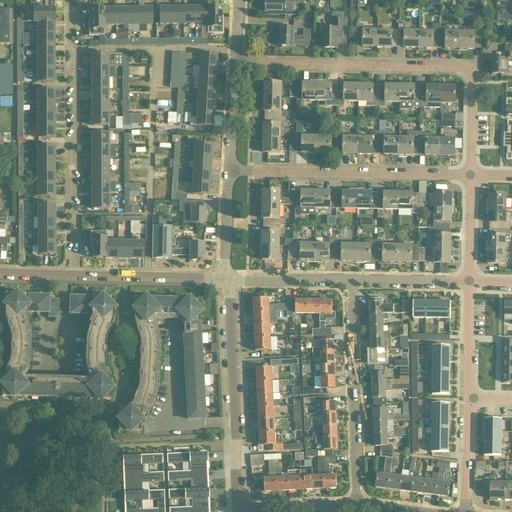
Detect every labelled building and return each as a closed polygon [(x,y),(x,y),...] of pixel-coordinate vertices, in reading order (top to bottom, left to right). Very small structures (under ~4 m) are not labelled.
[(264,0),(265,12),(284,13),(284,3),(294,3),(293,0),(264,0)] [(474,0),(475,4),(473,4),(473,10),(481,10),(481,0),(474,0)] [(499,0),(500,2),(504,3),(504,4),(505,4),(505,6),(499,6),(498,10),(501,10),(509,11),(509,0),(499,0)] [(26,7),(26,17),(26,22),(37,22),(53,22),(53,13),(54,13),(53,13),(53,9),(41,9),(41,7),(26,7)] [(207,34),(212,34),(222,34),(222,19),(220,19),(220,8),(216,8),(216,7),(215,7),(215,8),(207,8),(207,24),(207,34)] [(159,25),(171,25),(171,8),(159,8),(159,25)] [(171,25),(183,24),(183,8),(171,8),(171,25)] [(194,8),(183,8),(183,24),(195,24),(194,8)] [(194,8),(195,24),(207,24),(207,8),(194,8)] [(104,36),(104,26),(103,9),(95,9),(94,9),(90,9),(90,21),(89,21),(89,36),(98,36),(104,36)] [(115,9),(103,9),(104,26),(116,25),(115,9)] [(122,25),(123,30),(127,30),(127,25),(127,9),(115,9),(116,25),(122,25)] [(139,25),(139,9),(127,9),(127,25),(139,25)] [(139,9),(139,25),(151,25),(151,9),(139,9)] [(0,45),(12,45),(12,10),(0,10),(0,45)] [(465,10),(464,20),(475,20),(475,10),(465,10)] [(511,21),(511,19),(511,10),(509,11),(501,10),(501,21),(511,21)] [(331,25),(324,29),(323,29),(323,49),(337,49),(337,36),(345,37),(345,20),(332,20),(331,25)] [(37,22),(37,34),(53,34),(53,22),(37,22)] [(378,30),(364,30),(364,24),(357,24),(357,47),(363,47),(363,48),(377,48),(378,30)] [(419,31),(411,31),(411,29),(405,26),(405,25),(398,24),(398,30),(398,47),(404,47),(404,48),(418,49),(419,31)] [(439,48),(440,27),(440,25),(433,25),(433,31),(419,31),(418,49),(433,49),(433,48),(439,48)] [(460,49),(460,32),(460,26),(446,26),(446,27),(440,27),(439,48),(445,48),(445,49),(460,49)] [(293,47),(293,46),(309,47),(310,31),(303,30),(303,37),(293,36),(294,28),(281,27),(280,46),(293,47)] [(392,47),(398,47),(398,30),(378,30),(377,48),(391,48),(392,47)] [(481,32),(460,32),(460,49),(474,50),(474,49),(480,49),(481,32)] [(37,34),(37,46),(53,46),(53,34),(37,34)] [(37,46),(37,58),(53,58),(53,46),(37,46)] [(171,52),(170,64),(184,65),(185,53),(171,52)] [(493,74),(508,74),(510,74),(511,73),(511,68),(511,67),(508,67),(508,63),(511,63),(511,53),(504,53),(503,59),(493,58),(493,74)] [(91,54),(91,67),(107,67),(113,67),(113,61),(107,62),(107,54),(91,54)] [(200,54),(199,66),(215,67),(216,55),(200,54)] [(32,63),(32,70),(37,70),(53,70),(53,58),(37,58),(37,63),(32,63)] [(0,64),(0,95),(12,96),(12,65),(0,64)] [(170,64),(170,76),(184,77),(184,65),(170,64)] [(215,79),(215,67),(199,66),(198,78),(215,79)] [(107,78),(107,67),(91,67),(91,78),(107,78)] [(37,70),(37,82),(53,82),(53,70),(37,70)] [(169,88),(177,89),(183,89),(184,77),(170,76),(169,88)] [(91,78),(91,90),(107,90),(107,78),(91,78)] [(198,78),(198,90),(214,91),(215,79),(198,78)] [(264,83),(264,97),(281,97),(282,83),(264,83)] [(296,101),(317,101),(317,84),(303,83),(303,85),(296,84),(296,98),(296,101)] [(317,101),(325,101),(325,107),(337,107),(337,106),(338,85),(332,85),(332,84),(317,84),(317,101)] [(344,85),(338,85),(337,106),(344,106),(344,102),(358,102),(359,84),(344,84),(344,85)] [(358,102),(366,102),(366,107),(379,107),(379,86),(373,86),(373,85),(359,84),(358,102)] [(385,102),(399,103),(400,85),(385,85),(385,86),(379,86),(379,107),(385,107),(385,102)] [(414,85),(400,85),(399,103),(399,110),(412,110),(412,108),(420,108),(420,87),(414,86),(414,85)] [(427,87),(420,87),(420,108),(441,108),(441,103),(441,86),(427,85),(427,87)] [(456,86),(441,86),(441,103),(455,104),(456,86)] [(37,90),(37,102),(53,102),(53,90),(37,90)] [(107,101),(107,92),(112,92),(112,90),(107,90),(91,90),(91,102),(107,101)] [(198,90),(193,90),(192,101),(193,101),(197,102),(213,103),(214,91),(198,90)] [(0,106),(12,106),(12,96),(0,96),(0,106)] [(281,118),(281,112),(281,97),(264,97),(263,111),(265,111),(265,118),(281,118)] [(91,102),(91,113),(107,113),(107,101),(91,102)] [(53,114),(53,102),(37,102),(37,114),(53,114)] [(197,102),(196,113),(213,114),(213,103),(197,102)] [(107,126),(107,113),(91,113),(91,126),(107,126)] [(212,127),(213,114),(196,113),(196,126),(212,127)] [(53,126),(53,114),(37,114),(37,126),(53,126)] [(140,115),(128,115),(128,124),(140,123),(140,115)] [(265,118),(264,124),(263,124),(263,139),(280,139),(281,124),(285,124),(285,118),(281,118),(265,118)] [(53,138),(53,126),(37,126),(37,138),(53,138)] [(503,133),(503,140),(511,140),(511,126),(507,126),(507,133),(503,133)] [(123,130),(123,147),(132,147),(132,130),(128,130),(129,130),(123,130)] [(336,153),(337,137),(337,132),(331,132),(330,137),(316,136),(316,154),(330,154),(330,153),(336,153)] [(372,154),(378,154),(378,132),(372,132),(372,137),(358,137),(357,155),(372,155),(372,154)] [(399,138),(390,138),(390,132),(378,132),(378,154),(384,154),(384,155),(399,155),(399,138)] [(413,155),(420,155),(420,152),(420,134),(420,132),(407,132),(407,138),(399,138),(399,155),(413,156),(413,155)] [(91,134),(92,147),(108,147),(108,134),(91,134)] [(420,152),(425,153),(425,156),(440,156),(440,138),(432,138),(432,134),(420,134),(420,152)] [(296,139),(295,139),(295,153),(301,153),(301,154),(316,154),(316,136),(296,136),(296,139)] [(336,153),(342,154),(357,155),(358,137),(337,137),(336,153)] [(455,139),(440,138),(440,156),(454,156),(455,139)] [(280,153),(280,139),(263,139),(263,153),(280,153)] [(511,140),(503,140),(503,148),(507,148),(507,155),(511,155),(511,154),(511,140)] [(211,143),(194,142),(188,142),(188,155),(210,157),(211,143)] [(37,146),(37,159),(54,159),(54,146),(37,146)] [(114,154),(108,154),(108,147),(92,147),(92,159),(108,159),(114,159),(114,154)] [(139,147),(129,147),(124,147),(124,159),(129,159),(139,159),(139,147)] [(193,162),(193,169),(209,169),(210,157),(188,155),(188,156),(191,156),(190,162),(193,162)] [(54,171),(54,159),(37,159),(37,171),(54,171)] [(92,159),(92,172),(108,172),(108,159),(92,159)] [(193,169),(192,181),(209,182),(209,169),(193,169)] [(23,184),(28,184),(28,171),(23,171),(17,171),(17,184),(23,184)] [(54,184),(54,171),(37,171),(37,184),(54,184)] [(133,171),(129,171),(124,171),(124,184),(129,184),(129,175),(133,175),(133,171)] [(92,172),(92,184),(108,184),(108,172),(92,172)] [(208,196),(209,182),(192,181),(191,195),(208,196)] [(17,184),(17,196),(22,196),(22,199),(32,199),(32,195),(27,195),(27,189),(23,189),(23,184),(17,184)] [(54,196),(54,184),(37,184),(37,196),(54,196)] [(92,184),(92,196),(108,196),(108,184),(92,184)] [(124,184),(124,196),(133,196),(139,196),(139,184),(129,184),(124,184)] [(288,199),(280,199),(280,190),(263,190),(262,205),(280,205),(295,205),(295,194),(295,192),(289,191),(288,199)] [(315,209),(316,191),(301,191),(301,194),(295,194),(295,205),(294,216),(295,216),(295,218),(301,219),(301,215),(315,215),(315,209)] [(315,209),(330,209),(336,209),(336,192),(330,192),(330,191),(316,191),(315,209)] [(342,192),(336,192),(336,209),(357,209),(357,192),(342,191),(342,192)] [(378,193),(371,193),(371,192),(357,192),(357,209),(377,210),(378,193)] [(384,193),(378,193),(377,210),(398,210),(398,192),(384,192),(384,193)] [(413,193),(398,192),(398,210),(419,210),(419,208),(419,194),(413,194),(413,193)] [(434,193),(434,208),(451,208),(452,193),(434,193)] [(489,194),(488,208),(506,209),(506,194),(489,194)] [(108,209),(108,196),(92,196),(92,209),(108,209)] [(133,207),(133,196),(124,196),(124,214),(139,214),(139,207),(133,207)] [(5,201),(0,201),(0,215),(8,216),(8,210),(4,210),(5,201)] [(180,202),(180,212),(184,212),(186,212),(186,216),(190,216),(190,224),(204,224),(204,210),(195,210),(195,202),(180,202)] [(37,204),(37,217),(54,217),(54,204),(37,204)] [(263,225),(279,226),(284,226),(284,219),(280,219),(280,205),(262,205),(262,219),(263,219),(263,225)] [(450,229),(450,222),(451,222),(451,208),(434,208),(433,228),(450,229)] [(489,223),(489,229),(510,229),(511,216),(506,216),(506,209),(488,208),(488,223),(489,223)] [(54,230),(54,217),(37,217),(37,230),(54,230)] [(152,217),(152,226),(168,226),(168,223),(164,223),(164,217),(152,217)] [(263,225),(263,231),(262,231),(262,246),(279,246),(279,226),(263,225)] [(190,243),(189,249),(171,249),(172,227),(165,226),(152,226),(151,259),(171,259),(171,256),(189,257),(189,262),(203,262),(203,243),(190,243)] [(193,236),(202,239),(205,231),(196,227),(193,236)] [(451,234),(450,234),(450,229),(433,228),(429,228),(428,236),(433,236),(433,249),(451,249),(451,234)] [(505,250),(505,241),(510,242),(510,229),(489,229),(489,235),(487,235),(487,250),(505,250)] [(37,230),(38,242),(54,241),(54,230),(37,230)] [(105,242),(105,232),(100,232),(90,232),(90,246),(92,246),(92,258),(105,258),(105,242)] [(9,238),(0,237),(0,251),(6,252),(6,244),(9,244),(9,238)] [(370,262),(370,261),(376,261),(377,240),(365,240),(365,245),(356,245),(356,262),(370,262)] [(398,245),(384,245),(384,241),(377,241),(377,240),(376,261),(382,262),(397,263),(398,245)] [(32,247),(38,247),(38,255),(54,255),(54,241),(38,242),(32,242),(32,247)] [(105,242),(105,258),(117,259),(118,242),(105,242)] [(117,259),(130,259),(130,242),(118,242),(117,259)] [(143,242),(130,242),(130,259),(143,259),(143,242)] [(315,244),(300,244),(294,243),(294,246),(294,260),(300,260),(300,261),(315,261),(315,244)] [(329,261),(335,261),(336,244),(315,244),(315,261),(329,261)] [(356,245),(341,244),(336,244),(335,261),(341,261),(341,262),(356,262),(356,245)] [(418,246),(398,245),(397,263),(412,263),(412,262),(418,262),(418,249),(418,246)] [(279,260),(279,246),(262,246),(261,260),(279,260)] [(450,264),(451,249),(433,249),(433,263),(450,264)] [(504,265),(505,250),(487,250),(487,264),(504,265)] [(26,312),(27,312),(27,296),(28,294),(5,294),(4,315),(4,316),(10,337),(10,338),(11,338),(10,358),(9,359),(10,359),(2,380),(2,381),(2,397),(51,398),(56,399),(61,399),(110,400),(111,385),(111,383),(111,384),(105,363),(105,362),(105,341),(106,341),(106,340),(113,320),(113,319),(114,297),(91,296),(91,298),(91,315),(91,316),(88,324),(90,325),(88,328),(85,339),(84,362),(87,373),(89,380),(57,378),(24,377),(27,371),(30,360),(31,337),(29,326),(27,323),(30,322),(26,314),(26,312)] [(27,312),(38,313),(39,296),(27,296),(27,312)] [(49,296),(39,296),(38,313),(48,313),(48,317),(57,317),(57,301),(49,300),(49,296)] [(70,314),(80,314),(81,297),(70,297),(70,314)] [(80,314),(91,315),(91,298),(81,297),(80,314)] [(183,324),(183,332),(183,334),(200,333),(199,323),(200,323),(200,322),(199,322),(200,300),(134,298),(134,319),(133,319),(134,320),(140,341),(140,342),(139,363),(139,364),(139,384),(138,384),(138,385),(131,406),(130,407),(135,407),(135,410),(125,409),(119,409),(118,432),(140,432),(140,430),(140,428),(141,416),(146,416),(146,417),(147,417),(156,397),(159,386),(160,342),(158,331),(154,321),(154,320),(155,319),(178,320),(183,324)] [(293,317),(293,314),(292,300),(292,299),(283,300),(283,305),(268,306),(268,298),(253,299),(253,313),(269,312),(287,311),(287,317),(293,317)] [(382,306),(382,302),(382,299),(372,299),(372,302),(369,302),(369,315),(388,315),(402,314),(408,314),(408,302),(398,302),(398,305),(382,306)] [(308,300),(296,300),(292,300),(293,314),(295,314),(295,313),(308,314),(308,300)] [(308,314),(319,314),(320,300),(308,300),(308,314)] [(335,313),(332,313),(332,301),(320,300),(319,314),(319,322),(326,322),(326,320),(332,320),(335,319),(335,313)] [(413,301),(413,318),(425,318),(426,302),(426,301),(413,301)] [(425,318),(437,319),(437,318),(437,302),(438,301),(426,301),(426,302),(425,318)] [(437,318),(437,319),(450,319),(450,301),(438,301),(437,302),(437,318)] [(511,303),(503,303),(503,322),(511,322),(511,326),(511,325),(511,303)] [(269,324),(269,312),(253,313),(254,325),(269,324)] [(383,326),(383,320),(388,320),(388,315),(369,315),(369,326),(383,326)] [(270,337),(269,324),(254,325),(255,338),(270,337)] [(390,332),(383,332),(383,326),(369,326),(370,339),(383,338),(390,338),(390,332)] [(201,344),(200,333),(183,334),(183,332),(179,332),(180,339),(183,338),(184,343),(184,345),(201,344)] [(333,341),(324,341),(324,335),(320,335),(312,335),(300,336),(300,342),(312,341),(312,354),(334,353),(333,341)] [(271,350),(270,337),(255,338),(255,351),(271,350)] [(383,338),(370,339),(370,351),(391,350),(391,338),(390,338),(383,338)] [(511,341),(502,341),(502,355),(511,355),(511,341)] [(184,349),(184,353),(184,356),(201,355),(201,344),(184,345),(184,343),(180,343),(180,349),(184,349)] [(432,346),(432,359),(433,359),(449,359),(449,346),(432,346)] [(384,362),(384,356),(391,356),(391,357),(402,357),(402,360),(395,360),(395,368),(408,367),(408,350),(404,350),(391,350),(370,351),(368,351),(369,363),(384,362)] [(184,360),(185,364),(185,366),(202,366),(201,355),(184,356),(184,353),(180,353),(181,360),(184,360)] [(313,359),(320,359),(321,365),(334,365),(334,353),(312,354),(313,359)] [(511,355),(502,355),(502,369),(511,369),(511,355)] [(432,359),(432,370),(448,371),(449,371),(449,359),(433,359),(432,359)] [(185,370),(185,374),(185,377),(202,376),(202,366),(185,366),(185,364),(181,364),(181,370),(185,370)] [(314,378),(321,377),(335,377),(334,365),(321,365),(321,372),(314,372),(314,378)] [(311,374),(310,366),(302,366),(302,374),(311,374)] [(256,368),(257,381),(272,381),(272,367),(256,368)] [(511,369),(502,369),(502,383),(511,383),(511,369)] [(432,370),(432,382),(448,382),(449,382),(449,371),(448,371),(432,370)] [(400,380),(385,380),(385,373),(371,374),(372,386),(408,385),(408,377),(400,377),(400,380)] [(186,381),(186,385),(186,388),(203,387),(202,376),(185,377),(185,374),(181,375),(182,381),(186,381)] [(338,383),(335,383),(335,377),(321,377),(322,390),(315,390),(315,389),(303,389),(303,395),(327,395),(327,389),(335,389),(338,389),(338,383)] [(257,381),(257,394),(273,393),(272,381),(257,381)] [(432,382),(432,395),(449,395),(449,382),(448,382),(432,382)] [(186,391),(186,396),(187,398),(203,397),(203,387),(186,388),(186,385),(182,385),(182,392),(186,391)] [(408,385),(372,386),(372,398),(373,398),(386,398),(385,392),(392,391),(392,390),(409,390),(408,385)] [(257,394),(258,407),(273,406),(273,393),(257,394)] [(187,402),(187,406),(187,409),(204,408),(203,397),(187,398),(186,396),(183,396),(183,402),(187,402)] [(322,402),(323,415),(336,414),(335,402),(322,402)] [(431,403),(431,416),(432,416),(448,417),(448,404),(431,403)] [(204,419),(204,408),(187,409),(187,406),(183,406),(184,413),(187,413),(188,420),(204,419)] [(258,407),(258,420),(274,419),(273,406),(258,407)] [(374,409),(373,410),(373,422),(393,421),(409,421),(409,415),(393,416),(386,416),(386,409),(374,409)] [(323,415),(323,426),(336,426),(336,414),(323,415)] [(431,416),(431,428),(432,428),(448,428),(448,417),(432,416),(431,416)] [(258,420),(259,433),(274,432),(274,419),(258,420)] [(485,419),(484,432),(485,432),(501,432),(501,419),(485,419)] [(373,422),(374,434),(402,433),(402,428),(393,428),(393,421),(373,422)] [(315,439),(337,438),(336,426),(323,426),(323,433),(312,433),(312,439),(315,439)] [(431,428),(431,440),(447,440),(448,440),(448,428),(432,428),(431,428)] [(283,445),(275,445),(274,432),(259,433),(260,446),(267,446),(267,452),(283,452),(283,445)] [(484,432),(484,444),(485,444),(501,444),(501,432),(485,432),(484,432)] [(387,446),(387,440),(394,440),(394,439),(402,438),(406,438),(406,433),(402,434),(402,433),(374,434),(374,446),(380,446),(380,450),(380,451),(392,452),(392,446),(387,446)] [(315,445),(324,444),(324,451),(337,450),(337,438),(315,439),(315,445)] [(431,440),(431,453),(448,453),(448,440),(447,440),(431,440)] [(484,444),(484,457),(501,457),(501,444),(485,444),(484,444)] [(386,458),(383,474),(377,474),(375,488),(388,490),(390,475),(391,466),(393,452),(392,452),(380,451),(379,457),(386,458)] [(204,453),(166,455),(167,464),(189,463),(189,472),(205,471),(205,472),(207,471),(206,462),(204,462),(204,453)] [(264,492),(277,491),(276,468),(275,461),(275,454),(250,456),(250,466),(264,465),(264,461),(269,461),(269,478),(264,478),(264,492)] [(162,455),(124,456),(125,465),(122,465),(123,475),(125,475),(140,474),(140,465),(163,464),(162,455)] [(336,456),(323,457),(324,489),(336,489),(336,475),(330,475),(329,463),(336,462),(336,456)] [(318,476),(312,476),(313,490),(324,489),(323,457),(318,457),(318,462),(317,462),(318,476)] [(449,483),(444,482),(445,469),(450,470),(450,463),(438,461),(437,468),(439,468),(438,474),(435,496),(447,497),(449,483)] [(409,478),(401,477),(399,491),(411,493),(415,464),(410,463),(409,478)] [(425,480),(419,479),(421,465),(415,464),(411,493),(423,494),(425,480)] [(281,467),(276,468),(277,491),(288,491),(288,478),(282,479),(281,467)] [(287,471),(288,473),(288,491),(300,490),(299,470),(287,471)] [(312,470),(299,470),(300,490),(313,490),(312,476),(312,470)] [(190,481),(190,490),(206,489),(206,490),(208,489),(207,480),(205,480),(205,472),(205,471),(189,472),(167,473),(167,482),(190,481)] [(141,492),(141,483),(163,482),(163,473),(140,474),(125,475),(125,483),(123,483),(124,493),(126,493),(141,492)] [(423,494),(435,496),(438,474),(432,473),(432,481),(425,480),(423,494)] [(401,477),(390,475),(388,490),(399,491),(401,477)] [(484,478),(484,493),(490,493),(490,496),(490,500),(505,500),(505,483),(498,482),(498,476),(490,476),(490,478),(484,478)] [(206,498),(206,490),(206,489),(190,490),(168,491),(168,500),(191,499),(191,508),(206,507),(206,508),(208,507),(208,498),(206,498)] [(126,493),(126,501),(124,501),(124,511),(127,511),(142,510),(142,501),(156,501),(156,507),(164,506),(164,491),(141,492),(126,493)]
